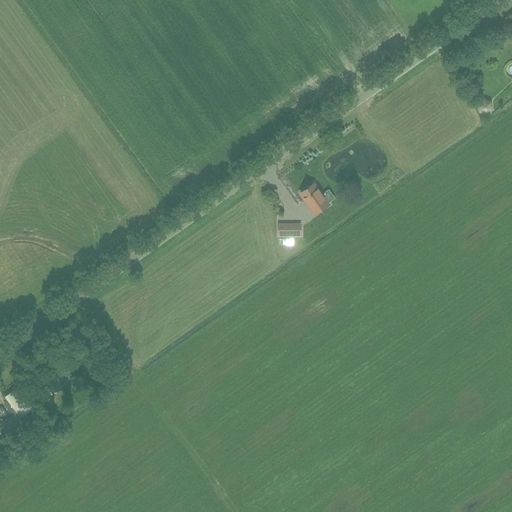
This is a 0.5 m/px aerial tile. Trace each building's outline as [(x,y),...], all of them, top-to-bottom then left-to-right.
[(308,205),(315,215),(329,205),(328,203),(322,195),(314,183),(300,193),(308,204),(308,205)] [(360,208),(374,197),(371,193),(357,204),(360,208)] [(324,208),(330,217),(339,211),(333,202),(324,208)] [(293,236),(293,225),(279,225),(279,236),(293,236)] [(2,422),(15,439),(28,429),(31,434),(43,425),(37,417),(43,413),(37,405),(38,404),(23,383),(6,396),(17,411),(2,422)] [(0,432),(8,443),(15,439),(2,422),(0,423),(0,432)]
